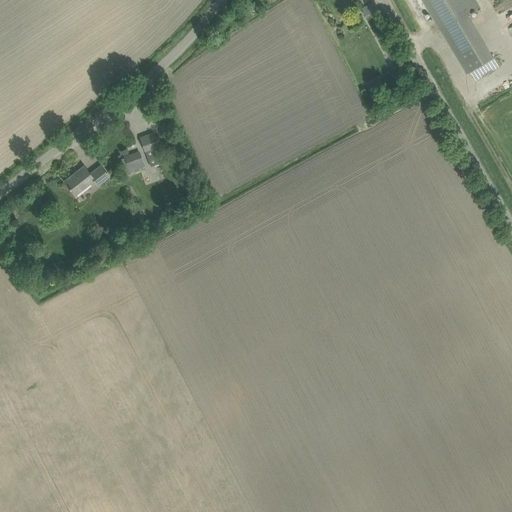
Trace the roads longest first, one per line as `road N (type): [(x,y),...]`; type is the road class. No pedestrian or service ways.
road 1 (unclassified): [(0,192),(152,74),(222,0)]
road 2 (unclassified): [(511,223),(385,0)]
